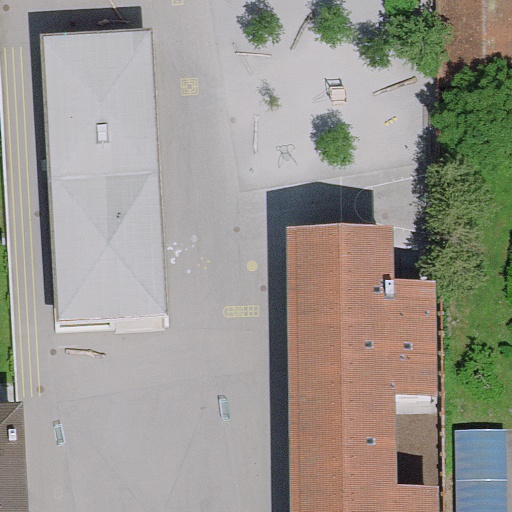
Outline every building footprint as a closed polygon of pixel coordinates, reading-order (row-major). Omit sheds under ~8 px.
[(511,0),(446,0),(450,74),(511,71),(511,0)] [(157,40),(45,45),(56,328),(141,325),(168,324),(157,40)] [(341,251),(302,251),(304,400),(306,483),(306,511),(450,511),(451,502),(412,503),(411,424),(441,423),(439,302),(402,303),(401,250),(341,251)] [(510,511),(509,423),(460,424),(461,511),(510,511)] [(25,511),(22,425),(0,426),(0,511),(25,511)]
